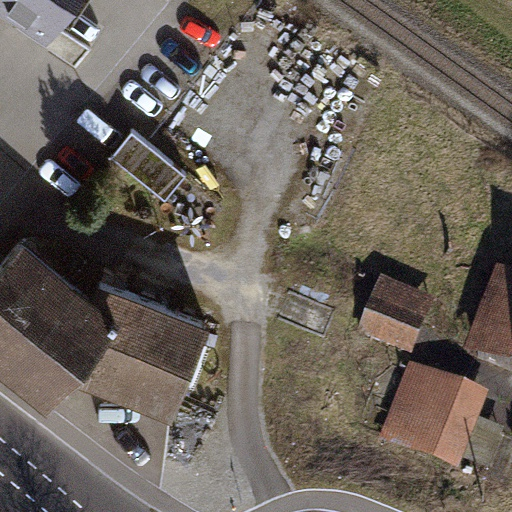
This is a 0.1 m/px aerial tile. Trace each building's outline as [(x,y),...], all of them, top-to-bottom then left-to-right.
[(0,0),(0,1),(55,38),(80,0),(0,0)] [(180,194),(199,163),(141,128),(123,159),(180,194)] [(79,386),(177,422),(217,325),(105,281),(99,295),(30,241),(0,276),(0,368),(52,411),(79,386)] [(511,274),(494,268),(464,351),(511,368),(511,371),(511,373),(511,274)] [(382,277),(358,334),(413,357),(436,299),(382,277)] [(490,394),(409,363),(380,437),(461,468),(463,461),(489,470),(504,430),(480,420),(490,394)]
